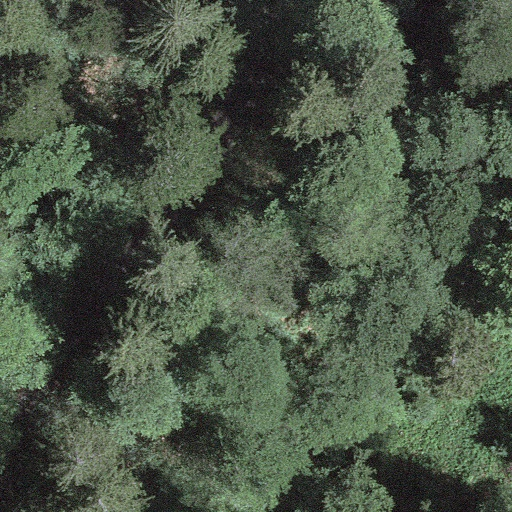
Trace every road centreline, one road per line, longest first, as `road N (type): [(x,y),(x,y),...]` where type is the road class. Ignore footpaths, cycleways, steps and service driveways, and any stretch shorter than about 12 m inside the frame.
road 1 (track): [(0,486),(296,8),(309,0)]
road 2 (track): [(402,0),(430,15),(462,68),(511,253)]
